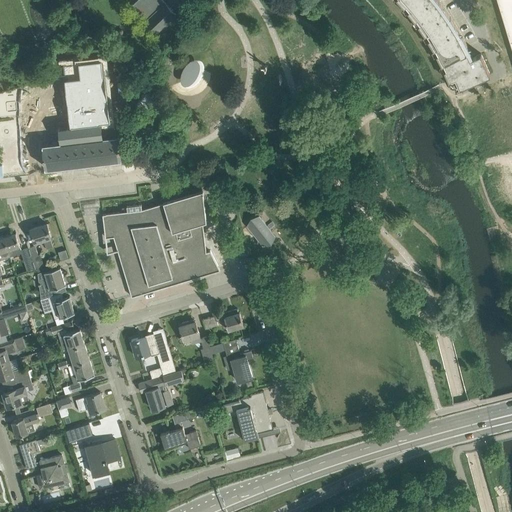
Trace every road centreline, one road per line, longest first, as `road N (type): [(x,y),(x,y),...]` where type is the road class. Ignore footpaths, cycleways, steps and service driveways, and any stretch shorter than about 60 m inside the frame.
road 1 (secondary): [(222,511),(439,434)]
road 2 (residential): [(300,448),(250,285)]
road 3 (residential): [(150,489),(101,330)]
road 4 (secondary): [(293,511),(439,434)]
road 5 (residential): [(101,330),(250,285)]
road 6 (residential): [(300,448),(150,489)]
road 7 (residential): [(101,330),(57,188)]
